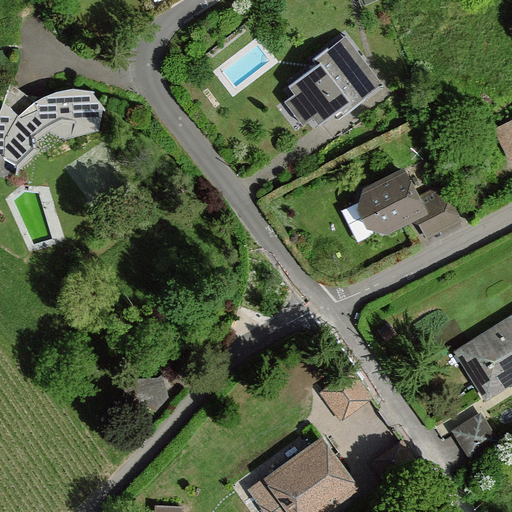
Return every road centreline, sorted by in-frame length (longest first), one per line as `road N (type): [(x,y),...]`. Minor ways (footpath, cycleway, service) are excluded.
road 1 (residential): [(324,308),(148,77),(153,38),(199,0)]
road 2 (unclassified): [(90,511),(249,346),(324,308)]
road 3 (residential): [(468,511),(324,308)]
road 4 (residential): [(324,308),(511,214)]
